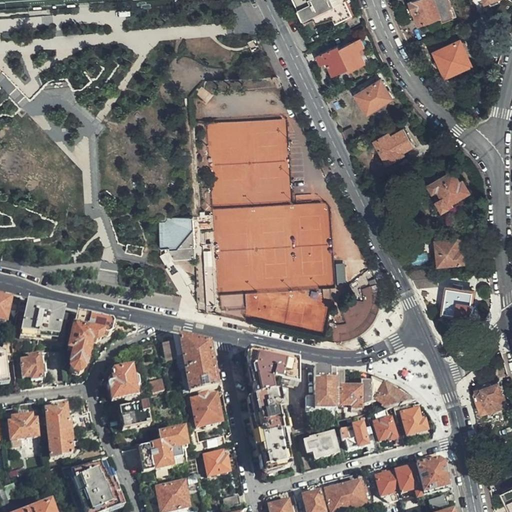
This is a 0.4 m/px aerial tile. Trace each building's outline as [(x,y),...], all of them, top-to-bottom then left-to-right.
[(298,0),(301,5),(297,6),(301,16),(313,11),(315,18),(331,11),(332,13),(343,8),(339,0),(298,0)] [(410,17),(415,16),(420,14),(423,22),(440,16),(442,21),(452,17),(445,0),(410,0),(409,1),(411,7),(412,11),(409,13),(410,17)] [(420,14),(415,16),(418,24),(423,22),(420,14)] [(482,35),(476,19),(468,22),(473,38),(482,35)] [(348,67),(350,70),(364,62),(358,49),(363,46),(359,38),(339,48),(348,67)] [(469,61),(462,46),(464,43),(464,42),(462,40),(460,39),(459,39),(458,38),(434,49),(437,57),(436,59),(435,61),(436,63),(437,65),(439,65),(440,66),(442,69),(444,73),(469,61)] [(339,48),(338,44),(316,56),(320,64),(326,62),(332,75),(348,67),(339,48)] [(390,96),(379,78),(355,93),(366,111),(390,96)] [(412,144),(402,127),(390,133),(388,131),(373,139),(386,162),(403,153),(402,150),(412,144)] [(348,148),(355,143),(358,141),(352,129),(341,134),(348,148)] [(429,181),(433,189),(438,187),(441,193),(436,195),(435,197),(441,208),(452,202),(451,199),(469,188),(462,177),(460,178),(454,167),(429,181)] [(371,195),(375,203),(396,191),(392,183),(377,192),(371,195)] [(198,257),(196,212),(155,215),(157,259),(198,257)] [(458,248),(457,236),(435,238),(437,264),(452,261),(454,264),(460,264),(462,261),(465,260),(464,247),(462,247),(458,248)] [(434,269),(408,272),(412,280),(438,277),(437,273),(435,273),(434,269)] [(438,277),(412,280),(416,288),(436,285),(435,281),(438,280),(438,277)] [(334,325),(331,341),(341,343),(340,335),(355,329),(358,326),(364,320),(370,311),(372,300),(373,293),(379,291),(378,283),(363,289),(364,300),(350,300),(349,302),(346,300),(344,300),(343,301),(342,302),(341,304),(342,307),(343,309),(341,311),(346,323),(341,325),(334,325)] [(473,303),(475,290),(467,289),(448,287),(444,311),(471,316),(471,314),(473,311),(474,308),(474,306),(473,303)] [(340,335),(341,343),(357,337),(368,328),(374,321),(377,314),(378,309),(380,299),(379,291),(373,293),(372,300),(370,311),(364,320),(358,326),(355,329),(340,335)] [(12,301),(7,300),(3,321),(13,323),(17,302),(12,301)] [(13,323),(10,340),(10,345),(12,345),(62,349),(66,335),(71,313),(50,309),(17,302),(13,323)] [(71,313),(66,335),(70,335),(68,349),(72,350),(70,362),(72,363),(70,367),(73,372),(75,373),(79,373),(83,370),(84,366),(86,366),(90,344),(95,344),(99,340),(100,336),(106,337),(110,335),(112,327),(110,323),(90,318),(71,313)] [(171,336),(171,340),(176,362),(182,394),(215,387),(212,367),(208,344),(171,336)] [(10,340),(0,338),(0,384),(6,383),(4,362),(12,361),(10,345),(10,340)] [(176,362),(171,340),(159,345),(163,364),(174,362),(176,362)] [(295,388),(297,363),(272,357),(248,352),(245,357),(253,397),(270,395),(268,382),(295,388)] [(42,377),(42,372),(46,371),(45,362),(41,362),(40,356),(29,358),(29,361),(21,362),(22,377),(31,376),(31,379),(37,378),(42,377)] [(139,395),(137,388),(139,385),(138,379),(135,377),(134,369),(131,370),(130,369),(128,369),(128,368),(126,366),(122,367),(120,369),(120,371),(119,372),(115,372),(112,373),(110,375),(111,383),(106,384),(105,386),(106,390),(109,392),(111,401),(135,396),(136,395),(139,395)] [(334,408),(335,373),(333,371),(330,371),(324,371),(320,369),(316,369),(312,369),(313,376),(312,397),(304,396),(303,397),(303,412),(304,412),(334,412),(334,408)] [(342,373),(335,373),(334,408),(351,408),(351,411),(360,411),(360,404),(370,403),(371,401),(370,383),(359,383),(359,389),(343,389),(342,373)] [(151,381),(154,393),(165,390),(162,378),(151,381)] [(371,380),(370,383),(371,401),(382,386),(376,383),(371,380)] [(507,403),(500,382),(492,385),(491,382),(487,382),(485,383),(484,385),(484,386),(485,390),(476,393),(482,412),(507,403)] [(382,386),(371,401),(374,402),(383,408),(384,411),(393,408),(399,408),(411,404),(395,395),(382,386)] [(279,395),(239,401),(245,432),(251,463),(258,461),(260,471),(263,471),(263,473),(266,475),(290,469),(282,435),(286,434),(283,414),(279,395)] [(216,410),(213,396),(190,401),(195,428),(219,423),(216,410)] [(413,411),(411,404),(399,408),(406,437),(427,432),(424,420),(419,421),(417,410),(413,411)] [(8,442),(36,439),(34,421),(28,421),(26,405),(19,406),(11,407),(13,423),(7,424),(8,442)] [(148,425),(144,405),(117,410),(119,421),(121,431),(148,425)] [(47,436),(71,433),(70,425),(69,424),(66,408),(55,409),(55,411),(44,412),(47,436)] [(300,415),(290,417),(292,431),(303,428),(300,415)] [(396,438),(391,420),(380,422),(381,426),(374,427),(378,442),(387,440),(389,442),(394,441),(396,438)] [(352,429),(339,433),(342,442),(344,441),(346,451),(366,446),(361,426),(352,428),(352,429)] [(337,453),(331,430),(308,436),(314,459),(337,453)] [(185,450),(181,431),(157,437),(158,443),(155,446),(136,450),(138,462),(141,474),(171,469),(170,462),(179,460),(178,452),(185,450)] [(72,443),(71,433),(47,436),(50,460),(61,459),(61,458),(69,458),(72,454),(71,448),(71,443),(72,443)] [(221,437),(192,444),(194,452),(223,446),(221,437)] [(226,468),(225,462),(220,463),(219,455),(203,458),(206,478),(227,473),(226,468)] [(435,463),(414,469),(416,475),(422,496),(446,490),(444,477),(442,465),(435,463)] [(119,497),(116,489),(115,490),(109,474),(107,475),(104,467),(99,468),(72,479),(81,503),(84,511),(107,511),(122,506),(119,497)] [(416,475),(414,469),(404,471),(394,474),(399,493),(399,496),(413,492),(416,500),(422,499),(422,496),(416,475)] [(511,473),(498,478),(502,487),(511,483),(511,473)] [(399,493),(394,474),(384,476),(375,478),(380,497),(399,493)] [(344,511),(365,507),(362,495),(365,494),(363,488),(360,488),(359,483),(341,487),(324,492),(325,497),(322,498),(324,505),(327,504),(328,511),(344,511)] [(167,511),(187,508),(182,485),(156,490),(158,502),(160,511),(167,511)] [(9,511),(1,489),(0,490),(0,511),(9,511)] [(305,511),(322,511),(318,493),(310,495),(302,497),(305,511)] [(239,504),(237,495),(222,498),(224,508),(239,504)] [(450,506),(448,497),(434,501),(436,509),(450,506)] [(290,511),(288,501),(279,503),(269,506),(269,511),(290,511)]
